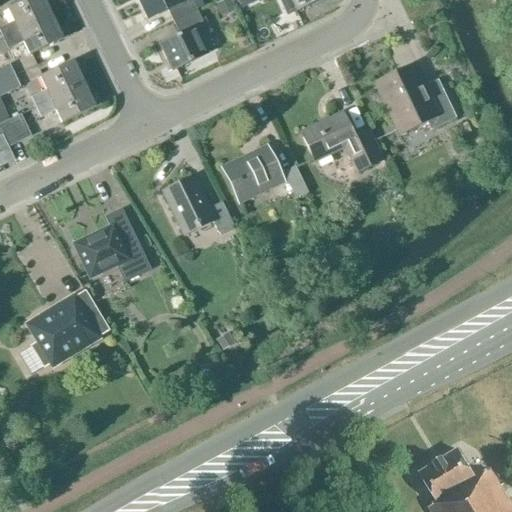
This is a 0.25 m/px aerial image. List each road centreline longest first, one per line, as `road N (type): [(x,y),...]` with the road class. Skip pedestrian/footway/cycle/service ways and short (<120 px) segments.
road 1 (secondary): [(511,286),(99,511)]
road 2 (secondary): [(161,511),(511,333)]
road 3 (residential): [(365,0),(344,31),(148,124)]
road 4 (residential): [(148,124),(0,197)]
road 5 (residential): [(148,124),(89,0)]
